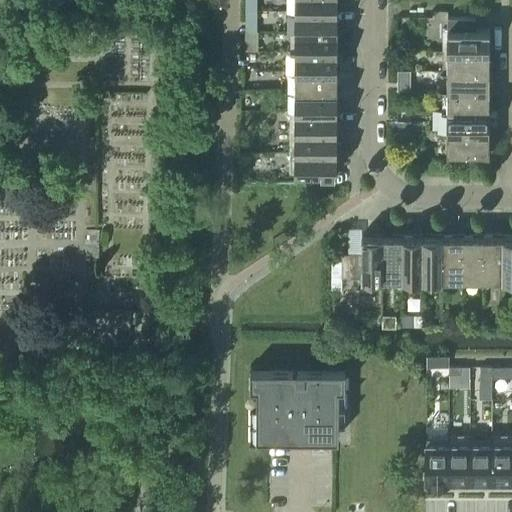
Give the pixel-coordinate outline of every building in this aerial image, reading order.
[(244,0),(244,8),(256,8),(256,0),(244,0)] [(294,0),(295,8),(337,9),(337,0),(294,0)] [(256,8),(244,8),(244,22),(244,29),(256,29),(256,8)] [(295,8),(295,28),(337,29),(337,9),(295,8)] [(447,48),(489,48),(489,28),(475,28),(475,16),(447,16),(447,48)] [(295,28),(295,48),(337,48),(337,29),(295,28)] [(244,47),(244,49),(245,49),(257,49),(257,29),(256,29),(244,29),(244,40),(244,47)] [(295,48),(295,68),(337,69),(337,48),(295,48)] [(489,68),(489,48),(447,48),(447,68),(489,68)] [(295,68),(295,88),(337,88),(337,69),(295,68)] [(411,68),(397,68),(397,89),(411,89),(411,68)] [(489,89),(489,68),(447,68),(447,88),(489,89)] [(295,88),(295,109),(337,109),(337,88),(295,88)] [(489,109),(489,89),(447,88),(447,109),(489,109)] [(295,109),(295,129),(337,129),(337,109),(295,109)] [(489,129),(489,109),(447,109),(447,128),(489,129)] [(397,119),(397,120),(397,128),(397,129),(397,130),(398,132),(397,134),(398,135),(398,138),(398,139),(400,141),(403,141),(406,141),(408,140),(409,138),(409,135),(410,135),(409,131),(410,129),(411,129),(411,127),(411,121),(411,120),(410,119),(401,119),(397,119)] [(489,129),(447,128),(447,149),(489,149),(489,129)] [(295,129),(295,149),(337,149),(337,129),(295,129)] [(337,149),(295,149),(295,170),(337,170),(337,149)] [(511,233),(502,234),(502,276),(502,286),(511,286),(511,233)] [(382,276),(382,234),(362,234),(362,251),(341,251),(341,276),(382,276)] [(382,276),(402,276),(402,234),(382,234),(382,276)] [(402,276),(422,276),(422,234),(402,234),(402,276)] [(422,276),(442,276),(442,234),(422,234),(422,276)] [(442,276),(462,276),(462,234),(442,234),(442,276)] [(462,276),(482,276),(482,234),(462,234),(462,276)] [(502,276),(502,234),(482,234),(482,276),(490,276),(490,286),(502,286),(502,276)] [(396,313),(382,313),(382,326),(396,326),(396,313)] [(417,313),(402,313),(402,324),(417,324),(417,313)] [(492,364),(480,364),(480,372),(492,372),(492,364)] [(504,364),(492,364),(492,372),(504,372),(504,364)] [(345,419),(345,385),(345,367),(250,367),(250,436),(339,436),(339,419),(345,419)] [(511,432),(491,433),(491,480),(500,480),(500,482),(511,482),(511,480),(511,479),(511,432)] [(448,433),(426,433),(426,480),(448,480),(448,433)] [(470,433),(448,433),(448,480),(457,480),(457,482),(468,482),(468,480),(470,480),(470,433)] [(491,433),(470,433),(470,480),(491,480),(491,433)]
